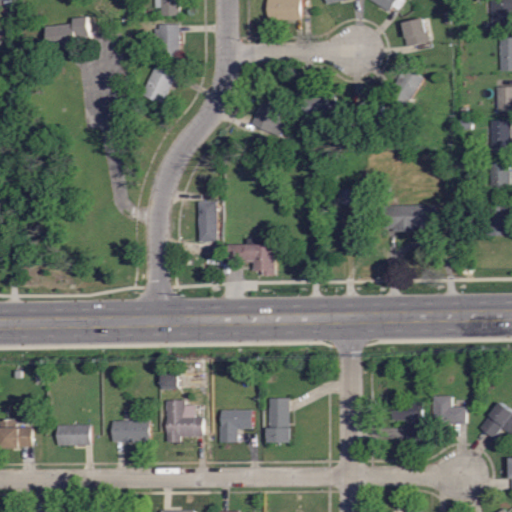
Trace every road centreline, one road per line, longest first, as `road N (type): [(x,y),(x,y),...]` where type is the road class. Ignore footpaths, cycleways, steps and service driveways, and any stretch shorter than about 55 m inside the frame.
road 1 (secondary): [(0,326),(511,319)]
road 2 (residential): [(0,477),(462,474)]
road 3 (residential): [(159,324),(161,196),(176,156),(219,99),(227,73),(226,0)]
road 4 (residential): [(351,511),(347,321)]
road 5 (residential): [(228,52),(364,49)]
